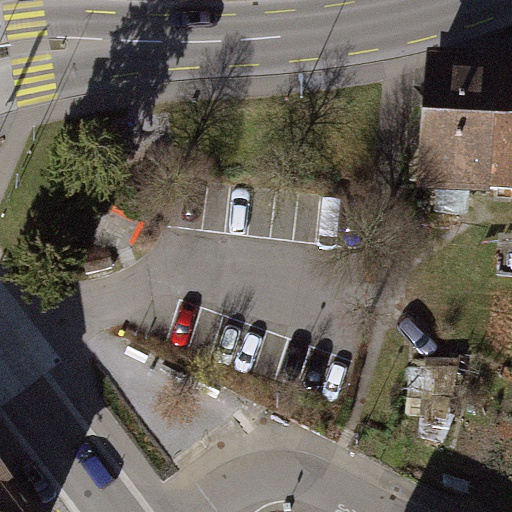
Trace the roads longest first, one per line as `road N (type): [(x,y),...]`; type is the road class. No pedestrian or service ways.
road 1 (secondary): [(467,0),(315,33),(0,64)]
road 2 (tertiary): [(109,511),(0,358)]
road 3 (residential): [(204,511),(242,487),(285,480),(354,511)]
